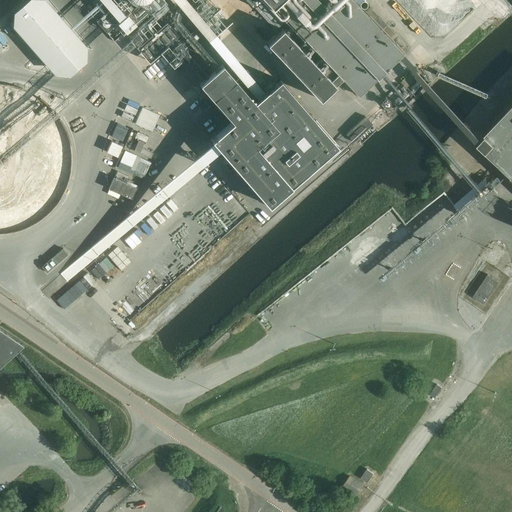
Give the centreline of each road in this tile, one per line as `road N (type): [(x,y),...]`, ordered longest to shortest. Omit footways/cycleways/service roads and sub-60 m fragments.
road 1 (unknown): [(78,506),(185,398),(279,341),(392,317),(486,339),(511,337)]
road 2 (unclassified): [(270,494),(0,312)]
road 3 (unknown): [(118,57),(118,86),(78,209),(41,263),(0,262)]
